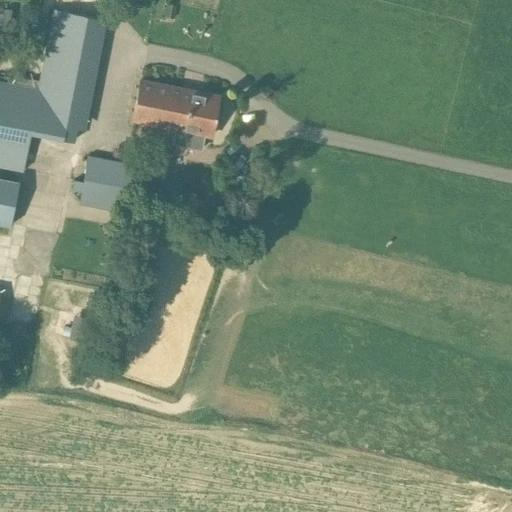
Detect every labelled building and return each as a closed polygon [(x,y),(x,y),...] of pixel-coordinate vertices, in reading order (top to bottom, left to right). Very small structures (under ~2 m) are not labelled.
[(53,8),(48,33),(39,80),(10,74),(8,82),(0,80),(0,166),(23,171),(30,133),(74,142),(77,128),(84,130),(106,19),(53,8)] [(173,129),(181,88),(140,79),(132,120),(173,129)] [(173,129),(213,137),(220,96),(181,88),(173,129)] [(127,212),(136,164),(88,155),(79,203),(127,212)] [(22,177),(0,172),(0,217),(14,220),(22,177)] [(184,208),(187,195),(180,193),(182,182),(166,178),(160,203),(184,208)] [(231,225),(211,219),(206,232),(226,238),(231,225)]
